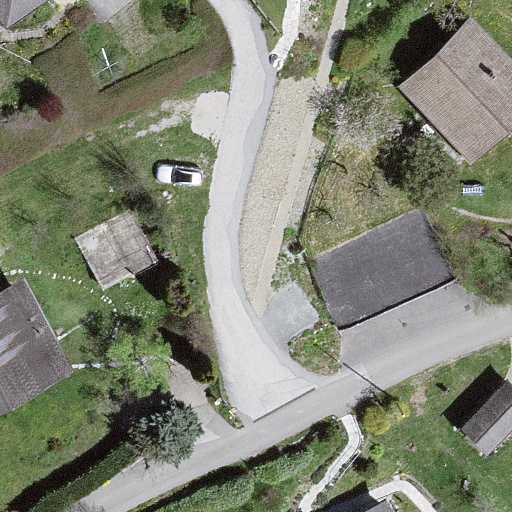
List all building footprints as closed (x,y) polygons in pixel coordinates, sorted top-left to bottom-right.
[(0,0),(0,11),(14,0),(0,0)] [(511,88),(452,22),(380,86),(448,163),(511,106),(511,88)] [(307,244),(339,316),(454,266),(423,194),(307,244)] [(6,280),(0,282),(0,388),(47,366),(6,280)] [(371,511),(366,503),(348,511),(371,511)]
